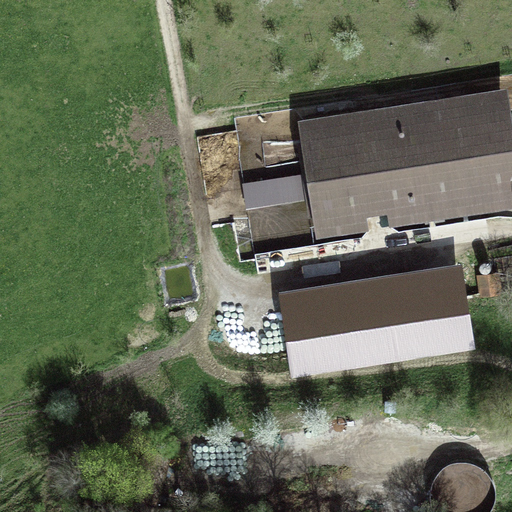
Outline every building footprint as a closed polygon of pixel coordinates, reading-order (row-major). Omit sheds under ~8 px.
[(298,116),(316,235),(368,227),(366,212),(386,209),(388,223),(417,219),(418,228),(456,222),(454,213),(511,204),(511,109),(508,83),(298,116)] [(287,200),(303,198),(300,183),(285,185),(287,200)] [(481,270),(485,271),(489,269),(491,264),(488,260),(483,259),(479,262),(478,266),(481,270)] [(497,271),(476,274),(479,297),(501,294),(497,271)] [(457,272),(284,299),(295,373),(468,346),(457,272)] [(171,455),(144,448),(129,505),(156,511),(171,455)] [(265,474),(271,464),(260,458),(255,468),(265,474)]
